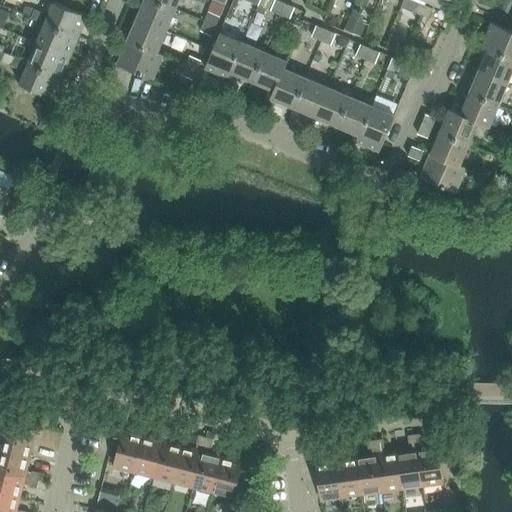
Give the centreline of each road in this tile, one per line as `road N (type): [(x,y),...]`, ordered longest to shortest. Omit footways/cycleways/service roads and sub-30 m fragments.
road 1 (residential): [(462,0),(383,172),(363,177),(208,110),(155,122),(87,94),(85,72),(116,0)]
road 2 (residential): [(297,511),(289,440),(108,399),(79,409),(53,511)]
